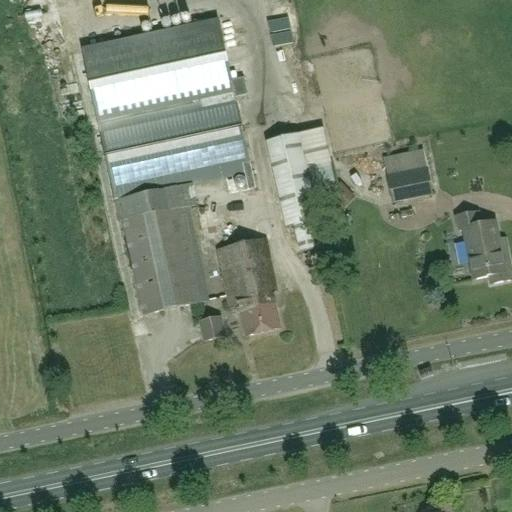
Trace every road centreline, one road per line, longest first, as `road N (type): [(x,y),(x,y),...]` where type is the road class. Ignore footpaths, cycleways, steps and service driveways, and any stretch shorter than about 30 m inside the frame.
road 1 (primary): [(0,498),(511,390)]
road 2 (unclassified): [(0,448),(511,341)]
road 3 (unclassified): [(222,511),(511,453)]
